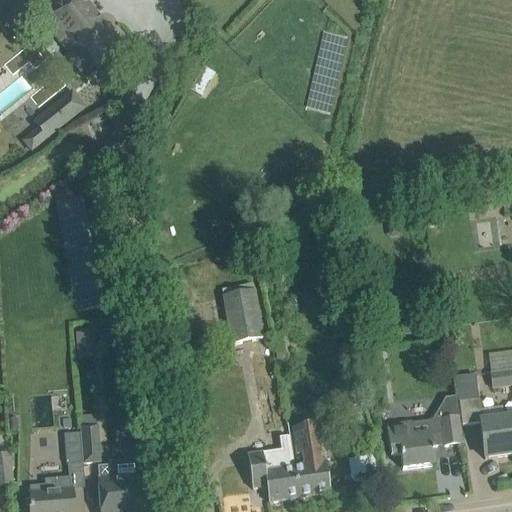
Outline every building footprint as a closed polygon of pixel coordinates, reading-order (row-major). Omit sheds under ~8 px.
[(65,56),(73,66),(86,82),(126,49),(86,0),(65,0),(45,17),(72,51),(65,56)] [(50,67),(32,42),(7,59),(26,85),(50,67)] [(69,92),(33,121),(47,139),(83,110),(69,92)] [(511,205),(509,192),(501,194),(505,216),(511,214),(511,205)] [(437,217),(427,219),(428,228),(438,227),(437,217)] [(186,290),(183,278),(164,282),(170,310),(193,305),(190,290),(186,290)] [(255,290),(222,298),(231,346),(263,339),(255,290)] [(76,335),(78,360),(97,359),(95,333),(76,335)] [(273,340),(277,360),(288,358),(285,338),(273,340)] [(511,365),(510,366),(511,373),(509,373),(492,376),(490,376),(492,390),(497,390),(511,387),(511,418),(501,420),(479,423),(482,441),(484,460),(506,458),(511,456),(511,365)] [(388,438),(391,457),(400,456),(402,471),(435,467),(432,448),(443,447),(443,448),(461,445),(458,426),(457,418),(459,417),(457,402),(457,397),(445,399),(433,421),(411,424),(386,428),(388,438)] [(468,401),(457,402),(459,417),(460,426),(479,423),(477,400),(468,401)] [(81,417),(85,465),(101,464),(98,428),(97,428),(95,416),(81,417)] [(297,429),(292,430),(295,456),(303,456),(305,467),(293,469),(298,501),(328,496),(325,476),(317,426),(297,429)] [(64,435),(66,465),(82,464),(80,434),(64,435)] [(294,467),(289,439),(277,448),(291,467),(294,467)] [(298,501),(293,469),(282,471),(269,453),(267,454),(247,457),(252,491),(266,489),(269,505),(298,501)] [(0,455),(0,486),(12,485),(8,455),(0,455)] [(350,463),(353,486),(375,483),(371,460),(350,463)] [(100,511),(144,511),(140,461),(108,463),(110,480),(98,481),(99,502),(100,511)] [(44,481),(44,486),(30,488),(31,506),(29,506),(29,511),(73,511),(71,479),(44,481)]
